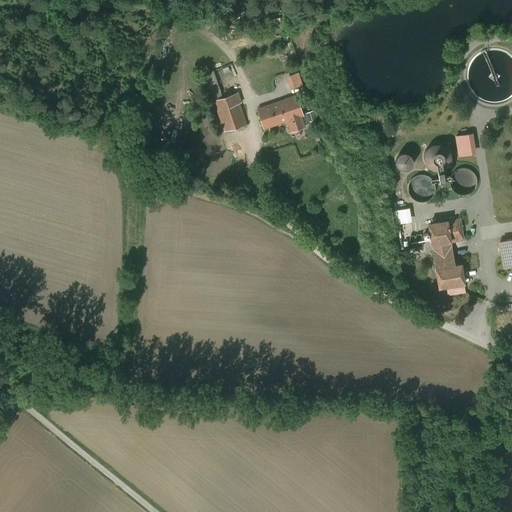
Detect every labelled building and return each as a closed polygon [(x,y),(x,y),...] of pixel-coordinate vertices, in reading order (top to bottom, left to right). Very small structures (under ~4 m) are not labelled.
[(212,102),(214,100),(222,98),(213,71),(203,74),(212,102)] [(300,72),(288,76),(293,89),(305,85),(300,72)] [(222,98),(214,100),(225,131),(246,124),(239,103),(241,103),(238,93),(222,98)] [(287,103),(281,106),(280,102),(257,109),(263,127),(269,125),(287,119),(291,131),(303,126),(299,115),(302,114),(295,95),(286,99),(287,103)] [(154,113),(141,110),(135,139),(147,142),(154,113)] [(469,142),(457,144),(459,155),(471,153),(469,142)] [(432,170),(437,171),(439,182),(444,181),(442,170),(447,167),(450,163),(452,157),(451,152),(448,147),(443,144),(438,143),(432,144),(428,147),(424,151),(423,157),(424,162),(427,167),(432,170)] [(397,161),(406,172),(421,159),(411,148),(397,161)] [(474,170),(469,168),(464,168),(459,169),(455,172),(452,177),(451,182),(452,186),(455,190),(458,193),(463,195),(469,195),(473,193),(477,188),(479,184),(479,179),(477,174),(474,170)] [(427,177),(422,176),(417,177),(412,180),(410,184),(409,188),(409,193),(412,198),(415,201),(421,203),(426,202),(429,201),(432,198),(435,194),(435,189),(434,184),(431,180),(427,177)] [(396,209),(398,223),(415,221),(413,207),(396,209)] [(459,219),(446,221),(450,242),(463,240),(459,219)] [(446,221),(428,224),(432,245),(450,242),(446,221)] [(511,238),(501,240),(506,268),(511,267),(511,238)] [(450,242),(432,245),(439,288),(462,284),(460,271),(455,272),(450,242)]
